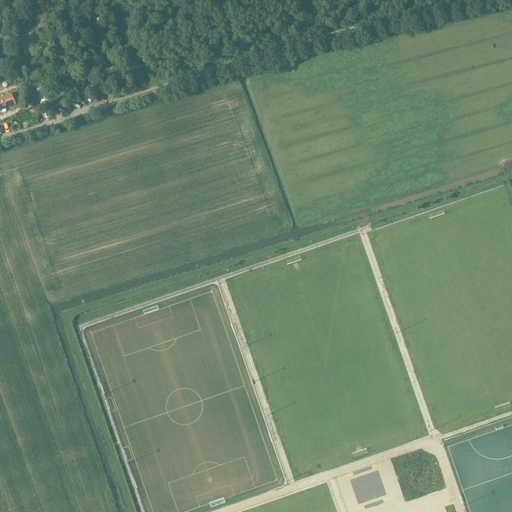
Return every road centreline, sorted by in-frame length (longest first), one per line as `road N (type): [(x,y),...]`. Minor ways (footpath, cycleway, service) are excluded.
road 1 (track): [(430,5),(156,88),(125,0)]
road 2 (track): [(156,88),(0,137)]
